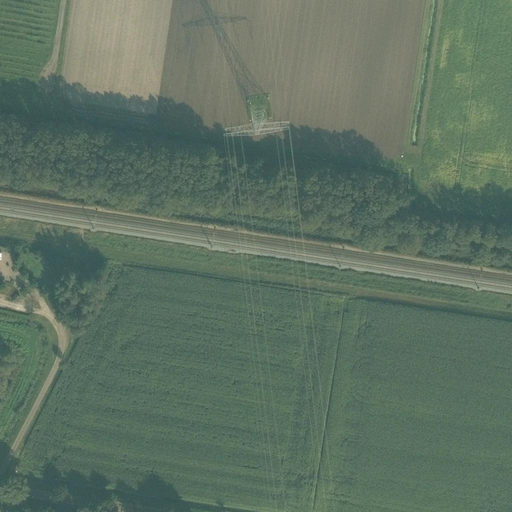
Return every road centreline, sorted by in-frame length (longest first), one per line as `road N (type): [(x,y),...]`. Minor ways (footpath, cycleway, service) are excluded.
road 1 (unclassified): [(0,483),(60,352),(55,323),(44,313)]
road 2 (tertiary): [(151,511),(0,488)]
road 3 (track): [(421,0),(396,149)]
road 4 (track): [(0,327),(24,331),(34,348),(0,427)]
